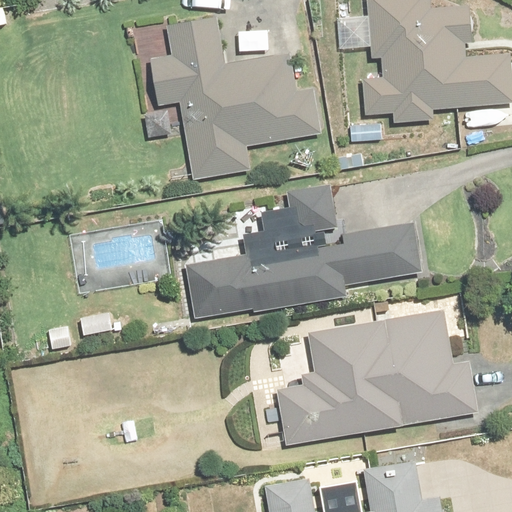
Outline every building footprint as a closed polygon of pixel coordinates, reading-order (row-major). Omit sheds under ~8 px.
[(435,0),(372,0),(373,15),(345,15),(345,49),(375,49),(375,56),(387,56),(387,77),(369,77),(368,116),(401,117),(401,123),(438,123),(438,107),(511,107),(511,56),(469,56),(469,43),(474,43),(474,8),(436,7),(435,0)] [(229,62),(222,16),(169,23),(174,56),(157,58),(165,108),(186,105),(197,179),(256,171),(252,145),(325,134),(318,89),(299,92),(293,53),(229,62)] [(172,110),(148,114),(152,139),(177,135),(172,110)] [(339,185),(299,191),(302,209),(263,215),(266,232),(246,235),(249,255),(194,264),(202,317),(351,295),(349,284),(427,272),(420,225),(346,236),(339,185)] [(450,308),(430,311),(428,303),(375,311),(376,320),(312,331),(319,374),(307,376),(308,384),(282,388),(292,449),(455,422),(454,414),(492,407),(483,353),(458,357),(450,308)] [(129,309),(82,318),(86,338),(133,329),(129,309)] [(78,325),(49,331),(54,354),(82,347),(78,325)] [(318,511),(314,478),(271,484),(275,511),(454,511),(452,494),(432,497),(426,462),(372,469),(378,509),(369,510),(365,482),(326,487),(329,511),(318,511)]
